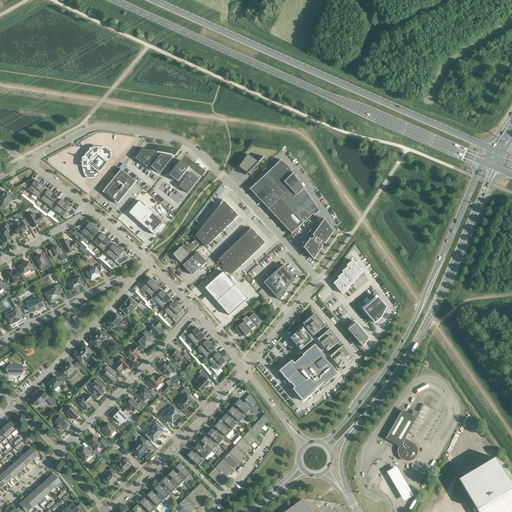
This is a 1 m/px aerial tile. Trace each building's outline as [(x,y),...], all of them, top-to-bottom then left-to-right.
[(97,147),(95,148),(94,149),(92,149),(90,148),(89,149),(90,150),(83,158),(83,157),(81,158),(83,160),(83,161),(83,162),(82,163),(82,164),(82,165),(82,166),(82,167),(82,168),(83,169),(83,170),(83,171),(83,172),(84,173),(84,174),(84,175),(85,176),(86,177),(86,178),(94,178),(112,157),(111,149),(110,149),(109,149),(108,148),(107,148),(105,147),(104,147),(103,147),(101,147),(100,147),(99,147),(98,147),(97,147)] [(142,149),(135,158),(146,167),(158,152),(142,149)] [(238,167),(247,173),(248,174),(251,176),(260,164),(248,154),(238,167)] [(161,155),(151,167),(160,174),(173,157),(161,155)] [(189,167),(180,160),(169,175),(178,182),(189,167)] [(265,175),(271,182),(273,184),(289,168),(288,166),(281,160),(265,175)] [(298,181),(289,168),(273,184),(277,189),(283,196),(298,181)] [(118,204),(129,190),(136,182),(121,170),(103,192),(105,194),(110,197),(114,201),(118,204)] [(199,179),(190,172),(179,187),(188,193),(199,179)] [(271,182),(265,175),(250,189),(256,196),(271,182)] [(33,178),(21,185),(33,194),(40,184),(33,178)] [(309,197),(298,181),(283,196),(289,203),(295,210),(309,197)] [(277,189),(273,184),(271,182),(256,196),(262,202),(277,189)] [(47,189),(40,184),(33,194),(39,199),(47,189)] [(53,194),(47,189),(39,199),(46,204),(53,194)] [(283,196),(277,189),(262,202),(268,209),(283,196)] [(5,194),(4,193),(1,195),(1,196),(0,196),(0,199),(3,206),(4,205),(5,207),(9,204),(8,203),(11,201),(12,202),(17,198),(12,194),(9,196),(7,193),(5,194)] [(60,198),(53,194),(46,204),(52,208),(60,198)] [(289,203),(283,196),(268,209),(275,216),(289,203)] [(319,211),(309,197),(295,210),(305,222),(313,214),(314,216),(319,211)] [(66,203),(60,198),(52,208),(58,213),(66,203)] [(223,200),(220,205),(227,213),(231,209),(223,200)] [(139,201),(129,213),(141,224),(152,211),(139,201)] [(78,212),(66,203),(58,213),(66,219),(78,212)] [(295,210),(289,203),(275,216),(281,223),(295,210)] [(220,205),(216,209),(223,217),(227,213),(220,205)] [(216,209),(213,214),(219,220),(223,217),(216,209)] [(231,209),(227,213),(234,220),(238,216),(231,209)] [(305,222),(295,210),(281,223),(292,234),(305,222)] [(152,211),(141,224),(153,235),(164,222),(152,211)] [(36,217),(34,213),(30,216),(31,218),(28,219),(33,228),(37,225),(37,224),(44,220),(41,215),(36,217)] [(227,213),(223,217),(230,224),(234,220),(227,213)] [(213,214),(209,218),(216,226),(220,222),(219,220),(213,214)] [(223,217),(219,220),(220,222),(226,228),(230,224),(223,217)] [(209,218),(206,223),(212,230),(216,226),(209,218)] [(28,225),(25,219),(22,221),(23,222),(20,224),(19,222),(15,225),(16,226),(13,227),(17,235),(20,233),(21,234),(25,232),(24,231),(27,229),(25,227),(28,225)] [(314,236),(313,238),(312,240),(310,239),(304,248),(314,259),(322,247),(321,246),(323,243),(325,244),(333,232),(324,219),(313,235),(314,236)] [(88,221),(76,227),(86,236),(95,227),(88,221)] [(220,222),(216,226),(222,231),(226,228),(220,222)] [(206,223),(202,227),(208,233),(212,230),(206,223)] [(8,226),(8,225),(2,228),(4,231),(3,233),(0,234),(5,243),(11,239),(7,232),(11,230),(10,229),(10,228),(9,228),(9,227),(9,226),(8,226)] [(216,226),(212,230),(218,235),(222,231),(216,226)] [(101,232),(95,227),(86,236),(92,241),(101,232)] [(202,227),(199,232),(204,237),(208,233),(202,227)] [(251,229),(247,232),(254,239),(258,236),(251,229)] [(212,230),(208,233),(214,239),(218,235),(212,230)] [(107,237),(101,232),(92,241),(98,247),(107,237)] [(199,232),(195,236),(200,241),(204,237),(199,232)] [(247,232),(244,235),(251,242),(253,240),(254,239),(247,232)] [(208,233),(204,237),(210,243),(214,239),(208,233)] [(244,235),(240,239),(247,246),(249,244),(251,242),(244,235)] [(254,239),(253,240),(260,247),(265,243),(258,236),(254,239)] [(113,243),(107,237),(98,247),(104,252),(113,243)] [(204,237),(200,241),(206,247),(210,243),(204,237)] [(200,243),(196,239),(193,242),(192,243),(187,248),(181,242),(183,244),(175,252),(172,255),(174,257),(175,256),(179,260),(178,261),(180,263),(200,243)] [(240,239),(237,242),(243,249),(245,248),(247,246),(240,239)] [(67,253),(68,252),(69,253),(69,254),(72,252),(73,251),(72,250),(73,249),(77,247),(74,241),(71,243),(72,243),(70,244),(68,240),(62,244),(67,253)] [(251,242),(249,244),(256,251),(260,247),(253,240),(251,242)] [(237,242),(233,246),(240,253),(241,251),(243,249),(237,242)] [(119,248),(113,243),(104,252),(110,257),(119,248)] [(247,246),(245,248),(252,255),(256,251),(249,244),(247,246)] [(233,246),(229,249),(236,256),(237,255),(240,253),(233,246)] [(55,247),(52,249),(48,251),(51,256),(51,257),(52,258),(53,259),(54,260),(55,260),(56,259),(56,258),(56,257),(56,256),(59,254),(62,261),(67,259),(60,248),(59,249),(58,247),(56,248),(55,247)] [(131,259),(119,248),(110,257),(119,265),(131,259)] [(243,249),(241,251),(248,259),(252,255),(245,248),(243,249)] [(229,249),(226,253),(232,260),(233,259),(236,256),(229,249)] [(240,253),(237,255),(244,263),(248,259),(241,251),(240,253)] [(197,252),(183,266),(192,275),(206,262),(197,252)] [(226,253),(222,256),(228,263),(229,263),(232,260),(226,253)] [(38,264),(38,265),(37,265),(39,268),(40,268),(44,266),(46,270),(52,267),(48,259),(45,261),(41,255),(35,258),(38,264)] [(236,256),(233,259),(240,267),(244,263),(237,255),(236,256)] [(222,256),(218,260),(225,267),(228,263),(222,256)] [(232,260),(229,263),(236,270),(240,267),(233,259),(232,260)] [(358,278),(357,277),(362,272),(353,260),(347,265),(348,267),(342,271),(343,273),(338,277),(339,279),(333,283),(342,294),(348,289),(347,288),(353,283),(352,282),(358,278)] [(20,267),(23,274),(30,270),(32,272),(37,269),(33,263),(31,265),(29,262),(25,264),(23,265),(20,267)] [(228,263),(225,267),(232,274),(236,270),(229,263),(228,263)] [(98,267),(97,267),(96,268),(90,271),(89,271),(88,270),(86,271),(85,273),(88,278),(89,277),(91,280),(94,279),(94,278),(96,277),(97,278),(100,276),(98,273),(100,272),(104,270),(101,265),(98,267)] [(295,278),(283,265),(263,282),(278,299),(282,296),(281,296),(284,293),(284,292),(287,289),(286,289),(290,286),(289,285),(292,282),(292,281),(295,278)] [(11,284),(13,283),(13,284),(14,284),(17,283),(17,282),(16,281),(18,280),(17,278),(20,276),(17,270),(12,273),(11,271),(9,273),(9,272),(8,272),(6,273),(6,274),(11,284)] [(223,271),(204,288),(229,315),(247,299),(223,271)] [(53,273),(48,276),(54,286),(59,284),(53,273)] [(74,280),(75,281),(69,284),(72,291),(76,289),(76,290),(79,288),(79,287),(82,285),(81,283),(84,281),(81,276),(74,280)] [(141,286),(146,292),(155,283),(150,277),(141,286)] [(0,290),(3,289),(6,294),(11,291),(7,283),(4,285),(0,278),(0,290)] [(161,289),(155,283),(146,292),(152,298),(161,289)] [(51,288),(52,289),(53,290),(46,294),(50,303),(61,297),(59,293),(63,291),(59,284),(51,288)] [(167,295),(161,289),(152,298),(158,303),(167,295)] [(38,296),(39,298),(39,299),(33,302),(31,299),(25,302),(27,305),(29,304),(33,312),(44,306),(42,304),(45,302),(40,294),(38,296)] [(172,301),(167,295),(158,303),(163,309),(172,301)] [(135,297),(133,300),(132,300),(130,298),(120,309),(128,316),(131,312),(133,313),(136,310),(134,309),(140,302),(135,297)] [(387,307),(378,297),(371,303),(369,301),(370,301),(366,304),(368,306),(363,309),(375,323),(381,318),(387,307)] [(178,306),(172,301),(163,309),(169,315),(178,306)] [(184,313),(178,306),(169,315),(176,323),(184,313)] [(15,309),(16,311),(17,312),(6,317),(10,325),(21,319),(19,316),(23,314),(19,307),(15,309)] [(238,318),(240,321),(248,313),(246,311),(238,318)] [(254,314),(250,317),(248,319),(247,317),(246,317),(247,317),(243,320),(244,322),(243,324),(242,323),(242,324),(239,327),(238,326),(238,327),(247,337),(246,336),(250,333),(251,334),(249,332),(251,330),(252,331),(251,330),(255,327),(256,328),(254,326),(256,324),(257,325),(256,324),(260,321),(261,322),(254,313),(254,314)] [(303,324),(310,332),(313,336),(326,326),(315,313),(303,324)] [(116,325),(117,325),(119,327),(123,322),(124,323),(127,320),(122,315),(120,317),(116,314),(113,317),(113,318),(111,319),(108,323),(113,328),(116,325)] [(158,314),(157,315),(164,322),(165,321),(158,314)] [(152,332),(157,336),(162,330),(159,328),(162,325),(157,321),(155,324),(154,324),(149,329),(150,330),(148,331),(151,333),(152,332)] [(172,328),(165,321),(164,322),(171,329),(172,328)] [(192,322),(184,332),(192,341),(201,333),(192,322)] [(351,327),(350,327),(348,329),(363,347),(365,344),(369,338),(356,323),(351,327)] [(302,327),(299,330),(290,338),(300,350),(312,341),(313,340),(306,332),(302,327)] [(317,339),(324,347),(328,352),(340,341),(330,329),(317,339)] [(105,330),(103,333),(102,333),(101,332),(100,331),(100,332),(96,335),(96,336),(95,336),(95,337),(91,341),(97,346),(97,347),(98,346),(97,346),(100,343),(101,344),(102,344),(103,344),(104,343),(104,342),(104,341),(103,340),(106,337),(108,339),(111,336),(105,330)] [(146,348),(147,349),(150,346),(149,345),(152,341),(146,335),(148,333),(149,334),(146,330),(139,337),(142,339),(139,342),(145,348),(146,348)] [(206,339),(201,333),(192,341),(197,347),(206,339)] [(211,345),(206,339),(197,347),(202,353),(211,345)] [(294,363),(292,360),(287,364),(288,364),(279,371),(286,379),(290,383),(291,383),(295,387),(293,389),(296,393),(303,401),(311,395),(316,391),(315,390),(324,382),(325,384),(338,374),(326,360),(327,359),(315,344),(302,355),(303,356),(300,359),(299,358),(297,360),(298,360),(294,363)] [(126,354),(133,361),(139,356),(136,353),(137,351),(137,352),(140,349),(135,345),(132,349),(131,348),(126,354)] [(217,351),(211,345),(202,353),(207,359),(217,351)] [(91,346),(88,348),(88,349),(86,347),(85,347),(81,351),(80,352),(76,356),(76,357),(82,362),(85,359),(86,360),(87,360),(88,360),(89,359),(89,358),(89,357),(88,356),(91,353),(93,355),(97,352),(91,346)] [(331,355),(331,356),(330,356),(337,364),(337,365),(340,369),(353,358),(342,346),(331,355)] [(172,357),(179,363),(182,360),(183,360),(186,362),(190,357),(185,353),(185,354),(183,356),(177,350),(173,355),(173,356),(172,357)] [(222,357),(217,351),(207,359),(212,365),(222,357)] [(114,367),(119,371),(120,371),(119,371),(121,369),(122,369),(121,368),(122,368),(125,370),(127,368),(127,369),(128,369),(130,368),(129,367),(129,366),(131,364),(123,357),(121,359),(121,358),(120,358),(118,360),(118,361),(119,361),(117,363),(118,363),(114,367)] [(227,363),(222,357),(212,365),(217,371),(227,363)] [(75,365),(74,366),(73,366),(70,363),(62,371),(67,377),(75,369),(77,367),(80,370),(82,367),(77,362),(75,364),(75,365)] [(165,363),(160,369),(168,376),(170,374),(171,374),(174,371),(175,371),(178,368),(171,363),(169,365),(168,365),(165,363)] [(22,365),(15,364),(9,365),(6,370),(9,374),(13,375),(14,375),(16,375),(17,375),(18,375),(22,374),(24,370),(22,365)] [(102,377),(111,385),(116,379),(113,376),(115,373),(113,371),(108,366),(103,371),(106,373),(102,377)] [(209,377),(203,370),(200,374),(201,375),(199,378),(202,381),(196,387),(201,392),(210,382),(207,380),(209,377)] [(153,376),(148,382),(156,389),(161,383),(160,382),(163,378),(159,374),(156,377),(157,377),(156,379),(153,376)] [(66,381),(61,376),(58,379),(56,377),(48,384),(50,387),(50,388),(50,389),(50,390),(51,391),(53,391),(54,390),(58,385),(60,387),(66,381)] [(96,395),(99,397),(101,395),(102,396),(104,393),(103,393),(104,392),(102,389),(105,386),(101,382),(101,383),(97,379),(92,384),(94,385),(93,386),(94,387),(91,390),(93,392),(93,393),(95,395),(96,395)] [(142,390),(137,395),(144,401),(145,401),(146,401),(147,399),(148,398),(147,397),(151,394),(154,397),(157,394),(152,389),(150,391),(144,386),(141,389),(142,390)] [(193,400),(189,396),(191,394),(185,388),(181,392),(184,395),(180,399),(181,401),(178,404),(184,410),(193,400)] [(47,397),(42,391),(35,397),(34,397),(32,399),(32,400),(37,406),(47,397)] [(250,393),(244,400),(246,401),(244,403),(239,399),(235,404),(246,415),(245,413),(249,409),(251,410),(257,403),(250,393)] [(91,405),(89,403),(93,399),(88,394),(84,398),(79,403),(86,410),(91,405)] [(57,401),(52,397),(48,401),(52,406),(57,401)] [(126,405),(133,412),(137,408),(140,411),(145,407),(140,402),(138,405),(132,399),(126,405)] [(246,415),(235,404),(234,404),(239,408),(237,411),(232,406),(228,411),(239,422),(246,415)] [(72,407),(67,411),(69,413),(67,415),(71,420),(73,418),(76,420),(81,415),(72,407)] [(169,421),(172,424),(181,414),(174,407),(168,412),(166,410),(159,417),(166,424),(169,421)] [(120,410),(114,417),(121,424),(124,421),(125,422),(127,420),(129,421),(133,418),(127,412),(125,414),(123,414),(120,410)] [(57,414),(60,416),(56,420),(58,422),(57,422),(59,424),(58,424),(58,425),(57,426),(61,430),(60,429),(62,428),(63,427),(65,430),(69,426),(66,422),(65,422),(64,421),(62,418),(64,416),(60,411),(57,414)] [(239,422),(228,411),(228,412),(232,416),(230,418),(226,414),(221,419),(233,430),(239,422)] [(402,412),(402,411),(387,438),(400,445),(399,447),(399,448),(398,449),(398,450),(398,451),(398,452),(398,454),(399,455),(399,456),(400,457),(401,458),(402,459),(404,458),(404,460),(405,461),(406,461),(407,461),(408,461),(409,461),(410,461),(411,460),(412,460),(413,459),(414,459),(414,458),(415,458),(415,457),(416,456),(417,455),(417,454),(417,453),(417,452),(417,451),(417,450),(417,449),(417,448),(416,447),(416,446),(415,445),(415,444),(414,444),(413,443),(403,438),(413,420),(419,424),(421,421),(415,417),(414,418),(402,412)] [(264,414),(262,416),(256,424),(264,431),(261,429),(265,424),(266,425),(270,422),(264,414)] [(146,435),(154,442),(164,431),(162,429),(164,427),(155,419),(150,424),(154,428),(146,435)] [(233,430),(221,419),(225,423),(223,425),(219,421),(214,426),(226,437),(233,430)] [(14,425),(11,421),(7,424),(8,425),(8,424),(8,425),(6,427),(5,426),(5,427),(12,434),(16,430),(17,430),(14,426),(14,425)] [(101,430),(104,433),(109,438),(116,431),(116,432),(119,429),(114,425),(112,427),(108,423),(101,430)] [(264,431),(256,424),(249,431),(258,440),(259,440),(256,437),(260,433),(261,434),(264,431)] [(226,437),(214,426),(219,430),(217,433),(212,428),(207,434),(219,444),(226,437)] [(12,434),(5,427),(2,429),(3,429),(1,432),(0,430),(0,431),(7,439),(7,438),(9,440),(12,436),(11,435),(11,434),(11,435),(12,434)] [(258,440),(249,431),(242,438),(253,448),(251,446),(255,442),(256,443),(258,440)] [(219,444),(207,434),(212,438),(210,440),(205,436),(201,441),(212,452),(219,444)] [(96,449),(99,446),(101,446),(103,449),(108,444),(102,439),(100,441),(95,436),(89,442),(91,444),(91,445),(93,447),(94,447),(96,449)] [(140,439),(142,441),(142,442),(133,451),(139,457),(142,454),(143,453),(145,451),(148,448),(145,444),(147,442),(142,437),(140,439)] [(253,448),(242,438),(235,446),(247,456),(245,454),(249,450),(250,451),(253,448)] [(212,452),(201,441),(205,445),(203,447),(199,443),(194,448),(205,459),(212,452)] [(247,456),(235,446),(229,453),(241,464),(239,462),(243,458),(244,459),(247,456)] [(91,455),(92,456),(92,457),(96,453),(90,448),(88,450),(87,450),(86,450),(86,449),(83,447),(82,448),(81,447),(79,450),(79,451),(78,452),(82,456),(81,457),(84,460),(84,459),(86,461),(91,455)] [(33,448),(26,454),(32,461),(32,460),(35,457),(35,458),(39,455),(38,455),(33,448)] [(205,459),(194,448),(198,452),(196,455),(192,451),(187,456),(199,466),(205,459)] [(241,464),(229,453),(222,460),(234,472),(235,472),(233,470),(237,466),(238,467),(241,464)] [(32,461),(26,454),(24,455),(22,454),(19,457),(20,459),(26,466),(25,465),(29,463),(32,461)] [(511,511),(511,482),(511,481),(494,457),(459,479),(477,509),(478,511),(511,511)] [(123,461),(122,460),(120,462),(120,463),(121,463),(118,467),(117,467),(118,467),(123,472),(123,473),(123,472),(131,464),(132,464),(131,464),(127,459),(126,458),(126,459),(123,461)] [(26,466),(20,459),(13,465),(20,472),(19,471),(22,468),(23,469),(26,466)] [(234,472),(222,460),(215,468),(228,480),(228,479),(227,478),(231,474),(232,475),(234,472)] [(191,474),(180,463),(175,468),(179,472),(177,474),(173,470),(184,481),(191,474)] [(20,472),(13,465),(11,467),(10,465),(6,468),(8,470),(7,470),(13,477),(16,474),(17,475),(20,472)] [(397,467),(386,473),(401,500),(411,495),(397,467)] [(111,468),(109,470),(112,474),(104,481),(109,486),(117,478),(114,475),(116,473),(111,468)] [(228,480),(215,468),(208,475),(220,486),(224,481),(225,482),(228,480)] [(13,477),(7,470),(1,476),(7,483),(7,482),(10,479),(10,480),(13,477)] [(184,481),(173,470),(168,475),(172,479),(170,481),(166,477),(177,488),(184,481)] [(48,479),(55,487),(61,482),(59,480),(60,479),(57,476),(56,477),(54,474),(51,476),(51,477),(52,477),(49,480),(48,479)] [(177,488),(166,477),(161,482),(165,486),(163,488),(159,484),(170,495),(177,488)] [(55,487),(48,479),(45,481),(46,482),(43,485),(42,484),(50,492),(51,491),(52,493),(56,489),(55,488),(55,487)] [(211,494),(200,483),(193,490),(205,503),(208,500),(207,499),(211,494)] [(50,492),(42,484),(40,486),(40,487),(41,487),(38,490),(37,489),(44,497),(50,492)] [(170,495),(159,484),(154,489),(158,493),(156,495),(152,491),(163,502),(170,495)] [(44,497),(37,489),(34,491),(34,492),(35,492),(32,495),(31,494),(38,502),(44,497)] [(205,503),(193,490),(186,497),(198,510),(201,507),(200,506),(204,502),(205,503)] [(163,502),(152,491),(147,495),(151,500),(149,502),(145,498),(144,498),(155,509),(163,502)] [(38,502),(31,494),(29,496),(29,497),(29,496),(29,497),(26,500),(26,499),(25,499),(33,507),(38,502)] [(198,510),(186,497),(179,504),(186,511),(192,511),(196,508),(198,510)] [(152,511),(155,509),(144,498),(139,502),(144,507),(142,509),(137,505),(144,511),(152,511)] [(33,507),(25,499),(23,501),(23,502),(23,501),(24,502),(21,505),(20,504),(20,505),(21,506),(19,508),(22,511),(24,511),(26,511),(27,511),(29,511),(30,511),(34,509),(32,508),(33,507)] [(307,507),(302,499),(294,505),(284,511),(311,511),(307,507)] [(77,507),(74,503),(68,508),(71,511),(81,511),(84,509),(80,504),(77,507)] [(165,504),(172,511),(173,510),(166,503),(165,504)]
